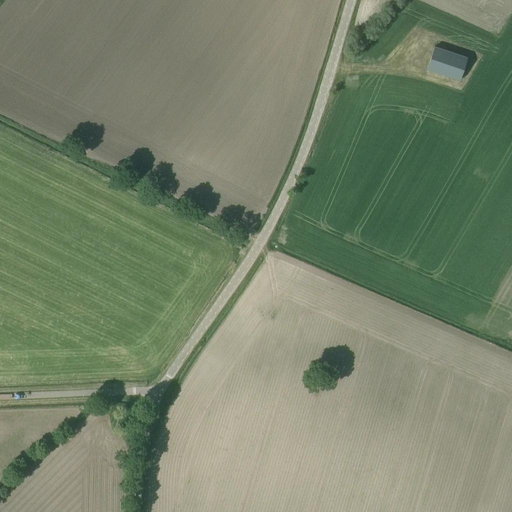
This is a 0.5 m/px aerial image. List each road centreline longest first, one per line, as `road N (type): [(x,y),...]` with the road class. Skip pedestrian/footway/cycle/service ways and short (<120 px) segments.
road 1 (unclassified): [(163,392),(265,232),(303,152),(350,0)]
road 2 (unclassified): [(0,391),(163,392)]
road 3 (unclassified): [(136,511),(138,455),(163,392)]
